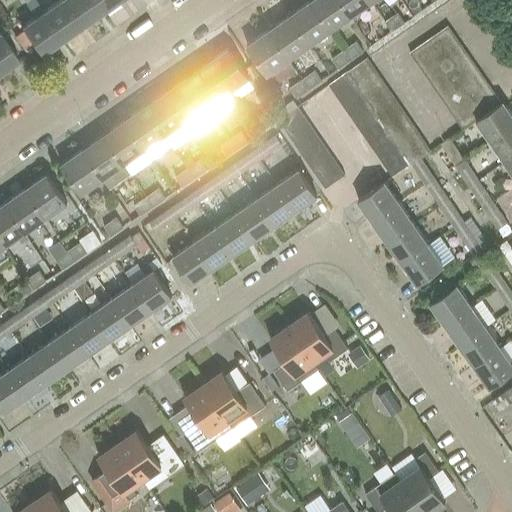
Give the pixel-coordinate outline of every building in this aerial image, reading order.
[(34,0),(31,0),(25,4),(33,15),(41,9),(34,0)] [(66,0),(54,0),(41,9),(61,38),(82,23),(66,0)] [(97,0),(66,0),(82,23),(103,8),(97,0)] [(97,0),(103,8),(115,0),(97,0)] [(310,44),(331,30),(310,0),(290,14),(310,44)] [(310,0),(331,30),(352,16),(341,0),(310,0)] [(341,0),(352,16),(372,1),(371,0),(341,0)] [(33,15),(20,24),(24,30),(33,44),(39,52),(61,38),(41,9),(33,15)] [(399,12),(386,21),(392,31),(406,22),(399,12)] [(289,59),(310,44),(290,14),(269,29),(289,59)] [(447,26),(428,39),(434,48),(453,34),(447,26)] [(267,74),(289,59),(269,29),(247,44),(267,74)] [(24,30),(15,36),(24,50),(33,44),(24,30)] [(0,34),(0,70),(17,59),(0,34)] [(453,34),(434,48),(440,56),(459,43),(453,34)] [(428,39),(409,52),(415,61),(434,48),(428,39)] [(344,50),(351,60),(364,51),(357,41),(344,50)] [(465,51),(459,43),(440,56),(446,65),(465,51)] [(208,62),(228,91),(249,77),(229,48),(208,62)] [(434,48),(415,61),(421,69),(440,56),(434,48)] [(336,70),(351,60),(344,50),(329,60),(336,70)] [(465,51),(446,65),(452,73),(471,60),(465,51)] [(440,56),(421,69),(427,78),(446,65),(440,56)] [(372,66),(367,57),(347,71),(353,79),(372,66)] [(471,60),(452,73),(458,82),(477,68),(471,60)] [(207,106),(228,91),(208,62),(187,77),(207,106)] [(452,73),(446,65),(427,78),(433,86),(452,73)] [(378,74),(372,66),(353,79),(359,87),(378,74)] [(477,68),(458,82),(463,90),(483,77),(477,68)] [(321,81),(314,71),(303,79),(309,89),(321,81)] [(328,84),(334,92),(353,79),(347,71),(328,84)] [(458,82),(452,73),(433,86),(438,95),(458,82)] [(384,82),(378,74),(359,87),(365,96),(384,82)] [(186,120),(207,106),(187,77),(166,91),(186,120)] [(483,77),(463,90),(469,98),(489,85),(483,77)] [(309,89),(303,79),(289,87),(296,97),(309,89)] [(334,92),(340,101),(359,87),(353,79),(334,92)] [(384,82),(365,96),(371,104),(390,91),(384,82)] [(444,103),(463,90),(458,82),(438,95),(444,103)] [(489,85),(469,98),(475,107),(494,94),(489,85)] [(340,101),(346,109),(365,96),(359,87),(340,101)] [(450,112),(469,98),(463,90),(444,103),(450,112)] [(165,135),(186,120),(166,91),(146,106),(165,135)] [(390,91),(371,104),(377,112),(396,99),(390,91)] [(481,115),(500,102),(494,94),(475,107),(481,115)] [(346,109),(352,117),(371,104),(365,96),(346,109)] [(456,120),(475,107),(469,98),(450,112),(456,120)] [(401,108),(396,99),(377,112),(382,121),(401,108)] [(490,141),(511,126),(511,115),(502,101),(500,102),(481,115),(475,120),(490,141)] [(352,117),(357,126),(377,112),(371,104),(352,117)] [(144,149),(165,135),(146,106),(125,120),(144,149)] [(303,114),(297,106),(278,119),(284,128),(303,114)] [(462,128),(475,120),(481,115),(475,107),(456,120),(462,128)] [(401,108),(382,121),(388,129),(407,116),(401,108)] [(268,111),(257,119),(264,129),(275,122),(268,111)] [(357,126),(363,134),(382,121),(377,112),(357,126)] [(303,114),(284,128),(290,136),(309,123),(303,114)] [(407,116),(388,129),(394,138),(413,124),(407,116)] [(124,164),(144,149),(125,120),(104,135),(124,164)] [(363,134),(369,142),(388,129),(382,121),(363,134)] [(309,123),(290,136),(296,145),(315,131),(309,123)] [(413,124),(394,138),(400,146),(419,133),(413,124)] [(504,162),(511,156),(511,126),(490,141),(504,162)] [(369,142),(375,151),(394,138),(388,129),(369,142)] [(236,149),(248,140),(241,130),(229,138),(236,149)] [(315,131),(296,145),(302,153),(321,140),(315,131)] [(419,133),(400,146),(406,154),(425,141),(419,133)] [(111,172),(124,164),(104,135),(83,149),(103,178),(111,172)] [(259,159),(280,144),(274,135),(253,149),(259,159)] [(454,166),(464,159),(449,137),(439,144),(454,166)] [(236,149),(229,138),(215,147),(222,157),(236,149)] [(375,151),(381,159),(400,146),(394,138),(375,151)] [(321,140),(302,153),(308,162),(327,148),(321,140)] [(425,141),(406,154),(411,163),(431,149),(425,141)] [(381,159),(387,167),(406,154),(400,146),(381,159)] [(327,148),(308,162),(314,171),(333,157),(327,148)] [(80,194),(103,178),(83,149),(60,165),(80,194)] [(253,149),(232,164),(238,173),(259,159),(253,149)] [(411,163),(406,154),(387,167),(392,176),(411,163)] [(333,157),(314,171),(320,179),(339,166),(333,157)] [(188,168),(194,177),(207,168),(201,159),(188,168)] [(425,186),(435,180),(420,159),(411,166),(425,186)] [(468,187),(478,180),(464,159),(454,166),(468,187)] [(232,164),(211,178),(218,188),(238,173),(232,164)] [(339,166),(320,179),(326,188),(345,174),(339,166)] [(181,186),(194,177),(188,168),(174,177),(181,186)] [(298,169),(277,183),(296,210),(317,196),(298,169)] [(111,172),(103,178),(110,188),(119,183),(111,172)] [(46,218),(67,203),(47,175),(26,189),(46,218)] [(211,178),(190,193),(197,202),(218,188),(211,178)] [(439,207),(449,200),(435,180),(425,186),(439,207)] [(492,201),(478,180),(468,187),(483,208),(492,201)] [(374,222),(400,203),(386,182),(359,201),(374,222)] [(277,183),(256,198),(275,225),(296,210),(277,183)] [(146,196),(153,206),(166,197),(158,187),(146,196)] [(25,232),(46,218),(26,189),(5,204),(25,232)] [(190,193),(169,207),(176,217),(197,202),(190,193)] [(140,215),(153,206),(146,196),(133,205),(140,215)] [(256,198),(235,212),(254,239),(275,225),(256,198)] [(454,227),(463,221),(449,200),(439,207),(454,227)] [(483,208),(502,237),(511,231),(506,223),(507,223),(492,201),(483,208)] [(388,242),(415,224),(400,203),(374,222),(388,242)] [(0,240),(4,247),(25,232),(5,204),(0,207),(0,240)] [(149,222),(155,231),(176,217),(169,207),(149,222)] [(235,212),(215,226),(234,254),(254,239),(235,212)] [(110,236),(122,227),(116,218),(103,226),(110,236)] [(463,221),(454,227),(469,249),(478,242),(463,221)] [(402,263),(429,245),(415,224),(388,242),(402,263)] [(215,226),(194,241),(213,268),(234,254),(215,226)] [(138,233),(131,238),(135,244),(141,253),(149,248),(138,233)] [(129,235),(108,250),(114,259),(135,244),(131,238),(129,235)] [(194,241),(173,256),(192,283),(213,268),(194,241)] [(88,251),(81,242),(68,251),(74,260),(88,251)] [(417,284),(443,266),(429,245),(402,263),(417,284)] [(108,250),(87,264),(94,273),(114,259),(108,250)] [(62,269),(74,260),(68,251),(55,259),(62,269)] [(496,289),(506,283),(492,262),(482,268),(496,289)] [(87,264),(66,279),(73,288),(94,273),(87,264)] [(154,269),(133,284),(152,311),(173,297),(154,269)] [(26,279),(33,289),(47,280),(40,270),(26,279)] [(21,298),(33,289),(26,279),(14,287),(21,298)] [(45,293),(52,302),(73,288),(66,279),(45,293)] [(511,310),(511,309),(511,290),(506,283),(496,289),(511,310)] [(133,284),(112,298),(131,326),(152,311),(133,284)] [(446,325),(472,306),(458,285),(431,303),(446,325)] [(45,293),(24,308),(31,317),(52,302),(45,293)] [(112,298),(91,313),(110,340),(131,326),(112,298)] [(460,345),(487,327),(472,306),(446,325),(460,345)] [(24,308),(4,322),(10,331),(31,317),(24,308)] [(91,313),(70,327),(89,355),(110,340),(91,313)] [(335,329),(324,336),(308,313),(289,326),(313,361),(324,354),(330,362),(348,349),(335,329)] [(0,324),(0,338),(10,331),(4,322),(0,324)] [(274,371),(288,391),(319,369),(313,361),(289,326),(270,339),(286,363),(274,371)] [(70,327),(49,342),(68,369),(89,355),(70,327)] [(474,366),(501,347),(487,327),(460,345),(474,366)] [(49,342),(28,356),(47,384),(68,369),(49,342)] [(489,387),(511,371),(511,363),(501,347),(474,366),(489,387)] [(355,369),(369,360),(360,348),(347,357),(355,369)] [(28,356),(7,371),(26,398),(47,384),(28,356)] [(316,392),(333,380),(324,366),(307,378),(316,392)] [(7,371),(0,375),(0,405),(5,412),(26,398),(7,371)] [(223,372),(203,385),(228,420),(233,428),(250,416),(263,406),(248,384),(237,392),(225,375),(223,372)] [(203,385),(184,398),(214,441),(217,439),(233,428),(228,420),(203,385)] [(389,418),(400,411),(387,391),(377,398),(389,418)] [(282,400),(270,407),(282,428),(294,421),(282,400)] [(352,414),(339,422),(346,433),(359,425),(352,414)] [(166,438),(150,449),(137,431),(118,444),(142,479),(161,466),(168,476),(184,464),(166,438)] [(315,431),(311,434),(314,439),(319,436),(315,431)] [(91,480),(113,511),(137,495),(132,487),(142,479),(118,444),(99,458),(107,469),(91,480)] [(421,467),(401,481),(422,511),(430,511),(445,502),(429,479),(439,472),(426,452),(415,459),(421,467)] [(375,487),(365,494),(377,511),(381,511),(389,507),(392,511),(422,511),(401,481),(395,473),(375,487)] [(249,479),(235,489),(246,506),(260,496),(249,479)] [(214,498),(207,488),(196,496),(203,505),(214,498)] [(66,511),(52,490),(32,503),(38,511),(66,511)] [(227,495),(213,504),(218,511),(231,511),(237,509),(227,495)] [(343,501),(326,511),(350,511),(347,507),(343,501)] [(38,511),(32,503),(19,511),(38,511)]
